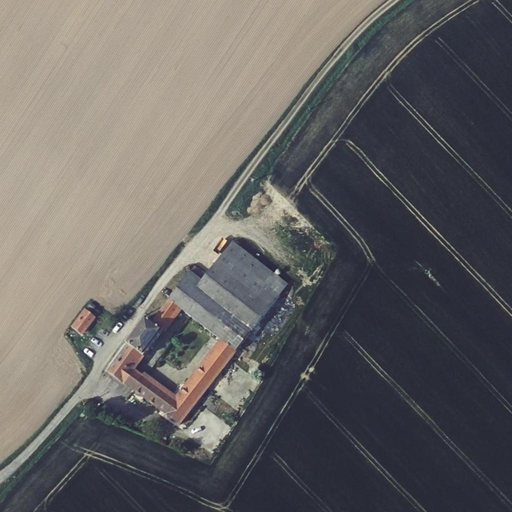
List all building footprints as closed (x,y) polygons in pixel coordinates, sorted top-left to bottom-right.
[(188,269),(259,321),(288,285),(222,236),(208,254),(216,260),(204,275),(191,266),(188,269)] [(253,329),(259,321),(188,269),(167,298),(177,306),(185,312),(222,339),(176,398),(142,374),(132,389),(180,421),(212,381),(253,329)] [(158,294),(142,317),(149,322),(166,300),(158,294)] [(133,368),(177,306),(167,298),(166,300),(149,322),(142,317),(105,370),(123,383),(133,368)] [(66,329),(69,333),(73,327),(78,330),(90,314),(84,309),(66,329)] [(142,374),(133,368),(123,383),(132,389),(142,374)]
